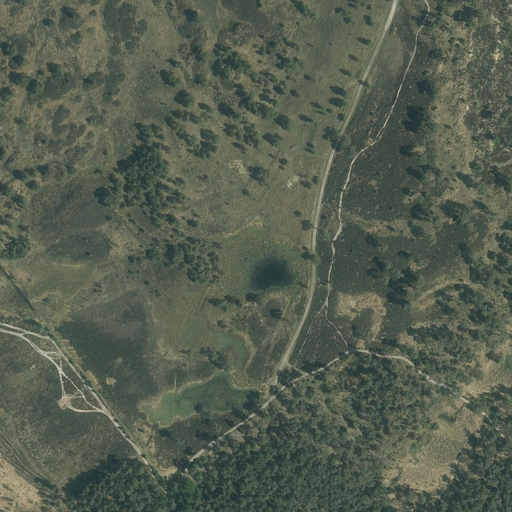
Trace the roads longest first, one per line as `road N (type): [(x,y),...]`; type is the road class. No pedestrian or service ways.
road 1 (track): [(271,400),(310,295),(330,161),(394,0)]
road 2 (track): [(51,337),(175,502)]
road 3 (track): [(351,352),(410,362),(482,412),(511,445)]
road 4 (track): [(175,502),(200,457),(271,400)]
